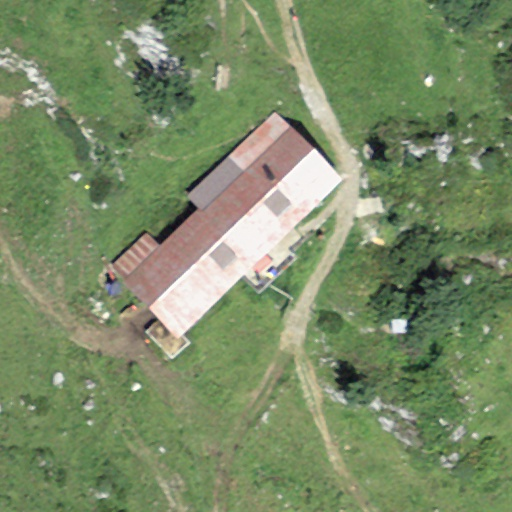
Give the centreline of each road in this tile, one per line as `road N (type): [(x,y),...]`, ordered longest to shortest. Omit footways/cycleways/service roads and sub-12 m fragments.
road 1 (track): [(282,0),(302,68),(348,161),(352,202),(293,350)]
road 2 (track): [(293,350),(227,456),(222,511)]
road 3 (track): [(293,350),(347,480),(369,511)]
